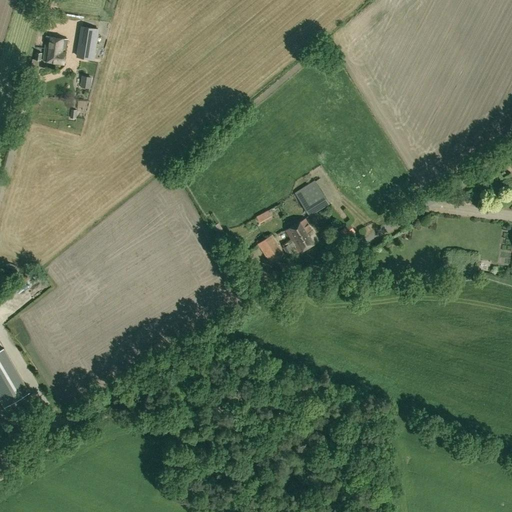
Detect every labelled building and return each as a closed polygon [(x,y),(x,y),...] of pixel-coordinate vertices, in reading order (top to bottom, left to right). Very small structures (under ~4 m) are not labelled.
[(84,34),(80,54),(95,57),(100,30),(95,29),(94,36),(84,34)] [(66,63),(67,51),(68,38),(46,36),(44,61),(66,63)] [(43,53),(36,52),(35,60),(42,61),(43,53)] [(329,205),(321,191),(326,188),(320,178),(297,192),(301,198),(299,198),(306,209),(309,208),(313,214),(329,205)] [(313,233),(315,232),(310,224),(308,225),(305,219),(285,231),(298,253),(318,242),(313,233)] [(338,232),(344,241),(356,233),(350,224),(338,232)] [(272,235),(259,243),(271,263),(284,255),(272,235)] [(293,251),(289,244),(291,243),(289,240),(282,244),(284,247),(283,248),(287,254),(293,251)] [(20,306),(2,317),(5,321),(13,316),(16,320),(26,314),(20,306)] [(15,334),(18,342),(29,337),(26,330),(15,334)] [(0,400),(4,407),(30,392),(4,348),(0,350),(0,400)]
